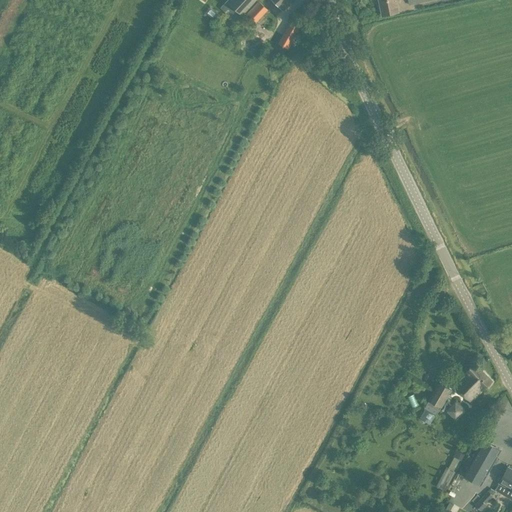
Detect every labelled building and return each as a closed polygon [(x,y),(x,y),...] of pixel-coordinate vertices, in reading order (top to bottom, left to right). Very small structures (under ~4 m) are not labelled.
[(255,0),(227,0),(220,8),(235,22),(255,0)] [(272,0),(283,11),(294,0),(272,0)] [(409,0),(410,4),(431,0),(379,0),(382,10),(398,7),(396,0),(409,0)] [(248,14),(256,22),(268,9),(259,1),(248,14)] [(288,49),(300,28),(291,22),(278,43),(288,49)] [(484,389),(492,381),(474,363),(466,371),(468,372),(455,386),(471,401),(483,388),(484,389)] [(425,408),(420,418),(430,424),(436,414),(436,415),(452,388),(440,381),(424,408),(425,408)] [(412,406),(419,404),(416,393),(409,396),(412,406)] [(447,409),(458,418),(467,408),(457,399),(447,409)] [(501,449),(484,439),(464,474),(481,484),(501,449)] [(459,446),(454,456),(464,461),(469,451),(459,446)] [(446,490),(456,470),(449,467),(447,466),(437,485),(446,490)] [(511,470),(508,468),(509,467),(508,467),(500,482),(511,489),(511,470)] [(482,511),(488,505),(481,499),(475,504),(482,511)] [(443,511),(449,511),(454,504),(449,502),(444,511),(443,511)]
